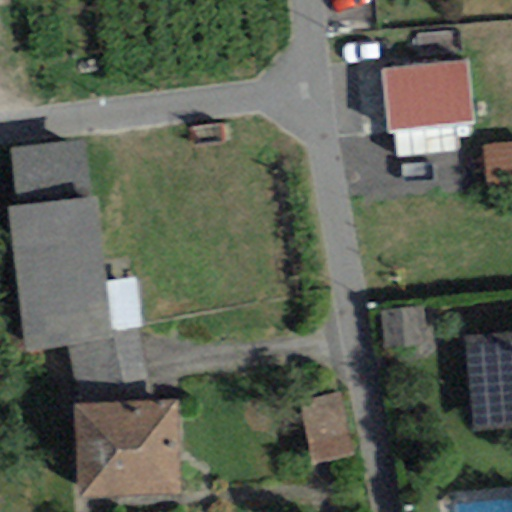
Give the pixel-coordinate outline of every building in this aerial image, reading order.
[(468,61),(380,69),(386,132),(395,131),(456,125),(474,123),(468,61)] [(456,125),(395,131),(398,160),(459,154),(456,125)] [(18,207),(90,200),(85,143),(12,149),(18,207)] [(511,143),(481,147),(485,184),(511,180),(511,143)] [(109,338),(96,199),(90,200),(18,207),(8,208),(24,353),(64,346),(109,338)] [(422,308),(379,313),(384,350),(426,345),(422,308)] [(137,330),(109,338),(64,346),(75,406),(152,403),(137,330)] [(511,332),(465,338),(474,432),(511,428),(511,332)] [(351,455),(338,395),(299,403),(312,464),(351,455)] [(181,497),(177,402),(152,403),(75,406),(79,502),(181,497)]
